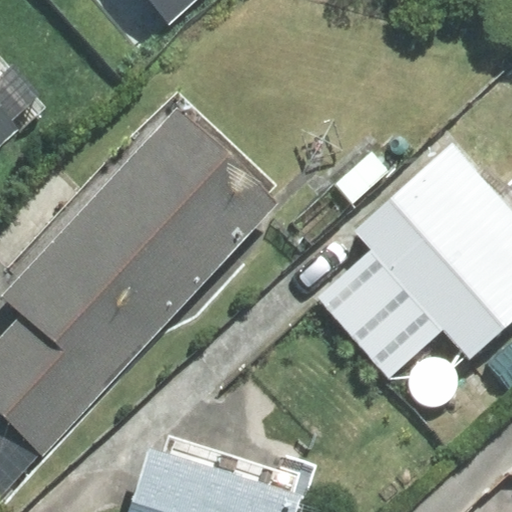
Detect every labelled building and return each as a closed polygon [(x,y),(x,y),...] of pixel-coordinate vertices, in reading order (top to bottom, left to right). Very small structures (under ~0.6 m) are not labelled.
[(110,0),(146,40),(189,0),(110,0)] [(170,109),(0,296),(19,313),(0,333),(0,417),(43,456),(271,205),(246,182),(248,179),(170,109)] [(14,130),(0,115),(0,151),(11,142),(6,138),(14,130)] [(380,137),(399,157),(418,139),(399,119),(380,137)] [(316,299),(383,377),(440,328),(465,356),(511,315),(511,219),(447,146),(350,230),(369,252),(316,299)] [(142,448),(122,511),(288,511),(293,497),(142,448)]
